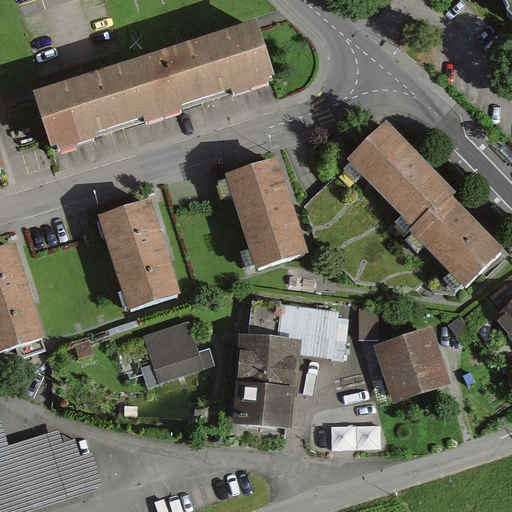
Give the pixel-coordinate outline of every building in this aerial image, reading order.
[(149,61),(167,119),(186,113),(184,108),(234,92),(235,96),(274,84),(273,81),(279,79),(262,26),(149,61)] [(167,119),(149,61),(37,96),(54,150),(58,149),(60,153),(98,141),(96,135),(147,119),(149,124),(167,119)] [(356,167),(349,173),(360,184),(365,180),(405,222),(400,227),(412,240),(454,199),(460,193),(421,153),(394,125),(353,164),(356,167)] [(278,162),(227,178),(228,181),(225,182),(230,197),(233,196),(250,252),(246,253),(251,268),(255,266),(256,270),(307,255),(293,212),(278,162)] [(454,199),(412,240),(408,244),(421,257),(428,251),(452,276),(447,281),(458,293),(464,287),(467,290),(505,252),(467,213),(454,199)] [(153,206),(102,221),(103,225),(100,226),(105,240),(108,239),(125,295),(121,297),(126,311),(130,310),(131,314),(182,299),(167,252),(153,206)] [(16,248),(0,253),(0,355),(45,342),(32,298),(16,248)] [(237,395),(233,426),(289,432),(294,386),(302,386),(305,360),(335,363),(340,314),(257,305),(253,339),(246,338),(239,395),(237,395)] [(511,306),(497,319),(511,335),(511,306)] [(378,338),(379,312),(362,311),(361,337),(378,338)] [(190,327),(146,339),(159,384),(203,371),(190,327)] [(433,329),(377,347),(396,405),(451,387),(433,329)] [(0,420),(0,511),(34,511),(104,490),(92,455),(80,458),(75,441),(63,445),(59,432),(9,448),(0,420)] [(382,451),(382,427),(333,429),(334,452),(382,451)]
